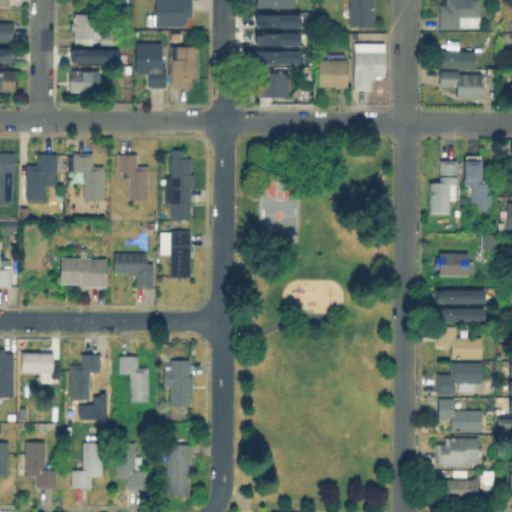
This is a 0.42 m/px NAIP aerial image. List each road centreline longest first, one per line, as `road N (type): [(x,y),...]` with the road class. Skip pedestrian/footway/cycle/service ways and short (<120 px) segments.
road 1 (residential): [(222,419),(223,0)]
road 2 (residential): [(402,511),(405,123)]
road 3 (residential): [(223,122),(0,120)]
road 4 (residential): [(222,321),(0,319)]
road 5 (residential): [(405,123),(223,122)]
road 6 (residential): [(405,123),(405,0)]
road 7 (residential): [(41,121),(41,0)]
